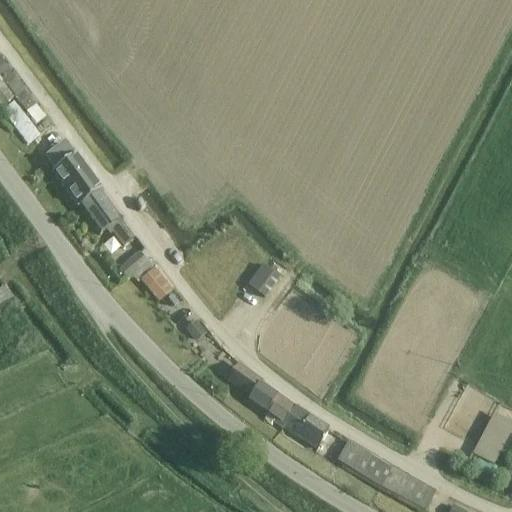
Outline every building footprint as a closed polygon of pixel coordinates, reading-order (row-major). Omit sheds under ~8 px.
[(43,118),(0,62),(0,80),(33,127),(43,118)] [(0,108),(10,122),(18,117),(0,93),(0,108)] [(63,146),(45,159),(55,172),(51,175),(76,208),(78,211),(79,210),(99,196),(100,195),(63,146)] [(99,196),(79,210),(99,236),(108,230),(122,249),(131,242),(117,223),(119,222),(99,196)] [(147,266),(146,265),(138,254),(119,270),(127,280),(131,276),(132,277),(147,266)] [(147,266),(132,277),(137,283),(140,281),(158,304),(170,293),(147,264),(146,265),(147,266)] [(249,288),(264,300),(279,279),(265,268),(249,288)] [(4,288),(0,289),(0,305),(11,299),(4,288)] [(196,324),(187,331),(194,340),(203,333),(200,330),(196,324)] [(282,428),(294,410),(277,398),(277,399),(261,389),(264,385),(239,368),(228,383),(259,404),(256,410),(265,416),(282,428)] [(294,410),(282,428),(317,451),(329,433),(295,411),(294,410)] [(486,454),(495,458),(511,427),(503,423),(486,454)] [(393,495),(423,511),(433,492),(383,465),(349,444),(338,464),(393,495)]
